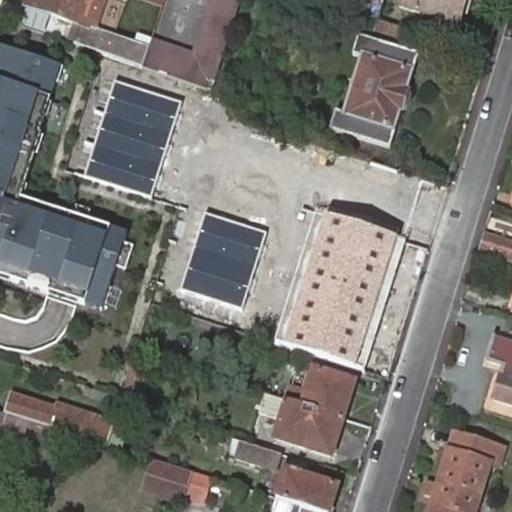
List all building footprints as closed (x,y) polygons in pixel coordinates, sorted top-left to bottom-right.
[(76,46),(104,55),(143,68),(145,69),(151,50),(96,32),(102,16),(97,14),(102,0),(26,0),(25,6),(82,27),(76,46)] [(151,50),(145,69),(213,92),(241,0),(211,0),(194,55),(154,41),(151,50)] [(317,0),(378,19),(383,0),(317,0)] [(458,25),(465,0),(400,0),(399,6),(458,25)] [(406,86),(412,67),(417,69),(422,52),(362,32),(357,49),(367,53),(348,114),(338,110),(333,127),(392,146),(398,129),(393,127),(399,109),(402,108),(408,88),(406,86)] [(61,67),(0,47),(0,276),(67,298),(101,309),(125,232),(19,198),(61,67)] [(182,101),(114,80),(83,178),(151,199),(182,101)] [(407,243),(316,214),(275,345),(366,374),(407,243)] [(266,235),(205,216),(181,292),(242,311),(266,235)] [(511,244),(485,236),(479,252),(511,263),(511,244)] [(511,409),(511,348),(495,343),(487,365),(504,371),(492,404),(511,409)] [(146,378),(129,372),(120,399),(119,405),(125,407),(136,410),(146,378)] [(302,408),(343,421),(344,421),(355,387),(313,374),(302,408)] [(28,424),(105,449),(111,429),(12,396),(5,418),(16,421),(28,424)] [(302,408),(265,397),(258,417),(280,425),(274,443),(331,460),(343,421),(302,408)] [(119,428),(125,407),(119,405),(112,426),(119,428)] [(0,442),(8,445),(16,421),(5,418),(0,415),(0,442)] [(8,445),(6,451),(17,454),(28,424),(16,421),(8,445)] [(116,453),(123,429),(119,428),(112,426),(111,429),(105,449),(116,453)] [(436,488),(432,500),(428,511),(474,511),(489,470),(496,472),(503,452),(452,436),(436,488)] [(281,456),(241,443),(235,459),(275,472),(281,456)] [(186,500),(193,477),(152,464),(141,495),(183,509),(186,500)] [(100,501),(106,469),(90,466),(84,497),(100,501)] [(275,502),(301,510),(307,511),(329,511),(337,489),(284,473),(275,502)] [(213,483),(193,477),(186,500),(205,506),(213,483)] [(247,482),(243,492),(265,499),(268,490),(247,482)] [(423,497),(432,500),(436,488),(426,486),(423,497)]
